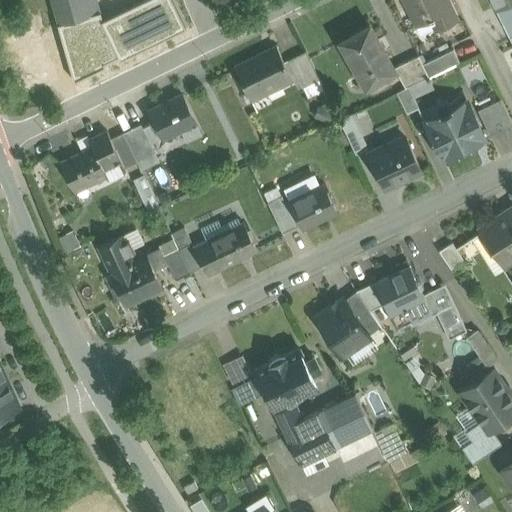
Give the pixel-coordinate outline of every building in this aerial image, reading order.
[(52,0),(59,23),(58,23),(58,25),(100,13),(96,0),(52,0)] [(147,0),(105,13),(116,48),(188,26),(180,2),(159,8),(156,0),(147,0)] [(405,0),(417,24),(429,18),(430,20),(431,19),(436,30),(457,19),(447,0),(405,0)] [(511,4),(497,12),(503,24),(511,19),(511,4)] [(511,19),(503,24),(509,37),(511,35),(511,19)] [(395,70),(370,25),(340,41),(365,86),(395,70)] [(453,49),(422,64),(428,76),(459,61),(453,49)] [(263,55),(236,68),(249,95),(264,88),(291,75),(279,50),(264,57),(263,55)] [(306,51),(292,58),(306,85),(319,79),(306,51)] [(418,55),(394,67),(406,88),(408,86),(428,76),(422,64),(418,55)] [(406,88),(397,92),(407,113),(418,107),(408,86),(406,88)] [(264,88),(249,95),(257,112),(272,104),(264,88)] [(182,94),(150,110),(155,121),(163,137),(181,129),(184,127),(182,123),(194,118),(182,94)] [(511,122),(501,99),(478,110),(490,135),(511,124),(511,122)] [(338,119),(329,101),(322,105),(322,106),(318,105),(314,117),(330,123),(338,119)] [(468,101),(424,122),(441,158),(485,137),(468,101)] [(364,108),(355,111),(364,141),(374,137),(364,108)] [(201,132),(194,118),(182,123),(184,127),(181,129),(186,140),(201,132)] [(155,121),(143,128),(150,144),(163,137),(155,121)] [(141,123),(123,132),(137,160),(154,152),(150,144),(143,128),(141,123)] [(398,123),(382,130),(389,144),(369,153),(384,186),(420,168),(405,136),(404,136),(398,123)] [(357,126),(345,132),(355,153),(367,147),(357,126)] [(107,130),(89,139),(92,147),(61,162),(74,189),(105,174),(107,178),(126,169),(125,166),(111,138),(107,130)] [(137,160),(123,132),(111,138),(125,166),(137,160)] [(154,152),(137,160),(141,169),(159,160),(154,152)] [(284,188),(291,203),(306,196),(304,192),(319,185),(314,174),(284,188)] [(319,185),(304,192),(306,196),(291,203),(302,227),(336,210),(323,183),(319,185)] [(296,226),(281,195),(268,202),(282,232),(296,226)] [(511,210),(505,215),(503,212),(482,226),(485,230),(505,260),(511,255),(511,210)] [(243,222),(224,231),(226,234),(211,242),(222,265),(256,248),(243,222)] [(508,265),(505,260),(485,230),(472,238),(495,273),(508,265)] [(160,249),(133,262),(120,235),(99,245),(112,272),(111,273),(125,303),(161,285),(154,270),(168,263),(160,249)] [(174,238),(159,246),(168,263),(175,279),(190,271),(179,248),(174,238)] [(209,239),(193,246),(202,266),(206,273),(222,265),(211,242),(209,239)] [(191,242),(179,248),(190,271),(202,266),(193,246),(191,242)] [(467,265),(451,242),(438,250),(454,274),(467,265)] [(409,265),(375,282),(385,302),(398,330),(412,324),(411,323),(432,313),(424,295),(424,294),(409,265)] [(375,282),(356,290),(369,310),(385,302),(375,282)] [(444,284),(424,294),(424,295),(432,313),(432,314),(436,312),(436,311),(453,303),(444,284)] [(356,290),(344,298),(368,333),(379,325),(369,310),(356,290)] [(344,298),(316,317),(340,354),(369,335),(368,333),(344,298)] [(453,303),(436,311),(436,312),(449,338),(466,330),(453,303)] [(478,328),(467,336),(487,365),(498,357),(478,328)] [(286,355),(282,354),(278,355),(274,357),(271,358),(269,361),(268,363),(255,369),(258,376),(266,392),(287,436),(307,427),(303,419),(293,399),(317,386),(312,375),(321,370),(314,356),(305,360),(299,348),(286,355)] [(224,364),(232,382),(251,373),(242,355),(224,364)] [(511,396),(493,369),(481,377),(482,379),(473,385),(472,383),(460,391),(480,420),(465,431),(471,440),(472,441),(491,428),(511,413),(511,396)] [(258,376),(232,389),(240,404),(266,392),(258,376)] [(6,381),(0,384),(0,414),(18,407),(6,381)] [(355,393),(303,419),(307,427),(322,420),(335,446),(372,428),(355,393)] [(307,427),(287,436),(300,463),(335,446),(322,420),(307,427)] [(375,432),(388,461),(407,452),(393,423),(375,432)] [(491,428),(472,441),(471,440),(462,446),(472,462),(501,442),(491,428)] [(373,430),(336,448),(342,461),(379,443),(373,430)] [(511,458),(499,468),(511,486),(511,458)] [(472,496),(486,489),(481,478),(467,484),(472,496)] [(250,511),(264,511),(273,508),(266,494),(247,504),(250,511)]
